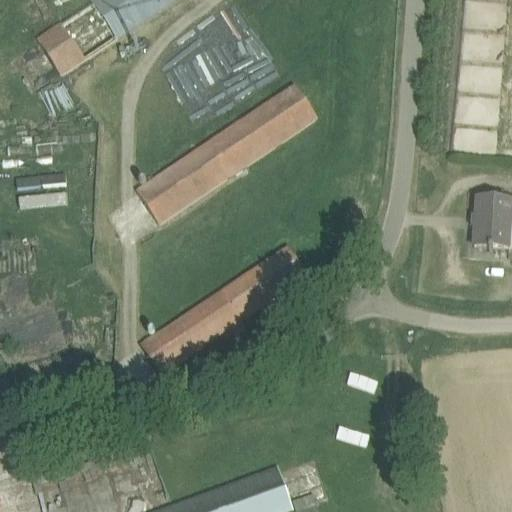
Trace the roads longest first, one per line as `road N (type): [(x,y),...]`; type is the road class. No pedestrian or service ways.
road 1 (unclassified): [(0,460),(304,352),(350,311),(374,301)]
road 2 (unclassified): [(374,301),(398,199),(417,0)]
road 3 (unclassified): [(374,301),(429,319),(511,323)]
